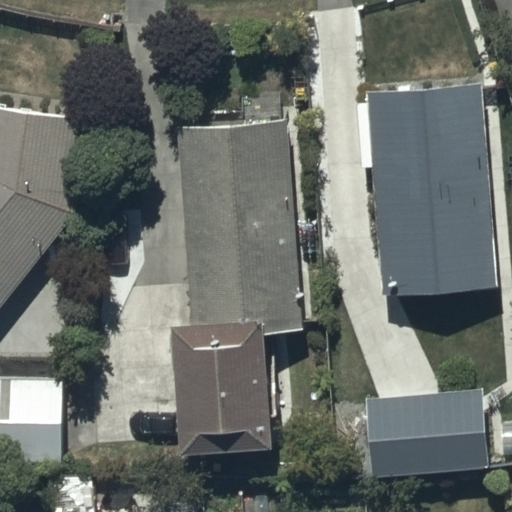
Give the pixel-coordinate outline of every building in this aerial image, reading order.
[(494,274),(483,71),(371,79),(372,93),(360,94),(364,157),(375,156),(383,282),(494,274)] [(95,108),(0,94),(0,301),(82,201),(95,108)] [(288,107),(180,115),(193,305),(175,306),(184,435),(273,429),(265,319),(303,317),(288,107)] [(63,370),(0,369),(0,447),(62,449),(63,370)] [(491,457),(488,421),(484,377),(369,388),(376,467),(403,465),(491,457)] [(511,419),(488,421),(491,457),(511,455),(511,419)]
